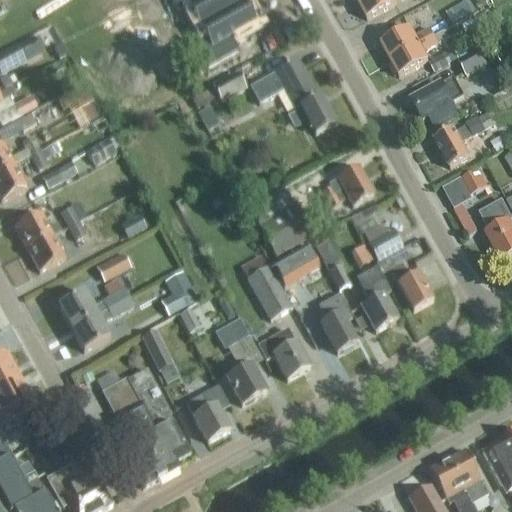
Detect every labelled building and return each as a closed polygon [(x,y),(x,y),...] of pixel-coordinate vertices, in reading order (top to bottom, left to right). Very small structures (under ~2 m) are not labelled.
[(194,0),(176,0),(166,6),(173,19),(177,16),(189,37),(234,12),(227,0),(206,0),(197,5),(194,0)] [(369,0),(358,6),(367,23),(396,7),(392,0),(369,0)] [(457,11),(429,22),(434,34),(462,23),(457,11)] [(234,12),(189,37),(200,58),(196,60),(203,73),(227,59),(220,46),(246,32),(234,12)] [(499,22),(485,29),(492,42),(506,34),(499,22)] [(410,32),(381,48),(390,65),(433,41),(429,34),(415,42),(410,32)] [(433,41),(390,65),(400,82),(429,66),(423,55),(437,48),(433,41)] [(20,48),(0,58),(0,78),(28,63),(20,48)] [(486,51),(458,66),(467,80),(494,66),(486,51)] [(276,77),(250,91),(259,108),(267,104),(285,94),(297,115),(288,120),(295,133),(307,126),(315,139),(335,128),(320,101),(318,102),(297,63),(275,75),(276,77)] [(213,90),(212,91),(212,92),(213,92),(220,105),(228,101),(245,92),(238,77),(221,86),(213,90)] [(9,78),(0,82),(5,91),(14,86),(9,78)] [(441,88),(412,104),(423,123),(428,120),(434,131),(458,118),(452,107),(464,100),(454,82),(441,89),(441,88)] [(9,90),(0,94),(0,104),(2,104),(1,102),(12,96),(9,90)] [(31,100),(14,109),(20,120),(37,111),(31,100)] [(209,110),(198,117),(203,125),(214,119),(209,110)] [(453,133),(434,144),(450,172),(469,162),(461,147),(473,140),(493,129),(487,118),(483,120),(455,136),(453,133)] [(500,140),(490,145),(496,155),(505,150),(500,140)] [(34,141),(23,146),(26,152),(31,161),(42,155),(34,141)] [(107,142),(86,154),(95,168),(116,156),(107,142)] [(3,146),(0,147),(0,177),(15,169),(31,161),(26,152),(11,161),(10,161),(3,146)] [(56,147),(48,151),(52,158),(60,154),(56,147)] [(38,175),(49,169),(42,155),(31,161),(38,175)] [(79,177),(72,165),(43,181),(49,192),(79,177)] [(15,169),(0,177),(0,203),(1,206),(27,192),(15,169)] [(348,202),(353,211),(374,199),(358,170),(329,186),(331,190),(320,196),(330,214),(341,208),(340,206),(348,202)] [(478,173),(462,183),(471,199),(487,190),(478,173)] [(250,210),(278,260),(312,240),(284,191),(250,210)] [(511,222),(502,204),(479,217),(490,236),(486,238),(502,266),(511,260),(511,234),(508,227),(511,224),(511,222)] [(61,217),(68,231),(79,225),(72,211),(61,217)] [(41,217),(15,231),(27,254),(53,240),(62,235),(57,226),(48,231),(41,217)] [(79,225),(68,231),(75,245),(86,239),(79,225)] [(369,247),(378,265),(403,251),(394,233),(369,247)] [(53,240),(27,254),(39,276),(65,262),(53,240)] [(306,249),(272,268),(285,290),(319,270),(306,249)] [(106,284),(130,271),(122,258),(98,271),(106,284)] [(323,264),(340,293),(351,288),(341,269),(335,258),(323,264)] [(414,315),(434,304),(418,276),(410,281),(402,266),(391,272),(399,288),(414,315)] [(248,282),(272,324),(293,312),(270,270),(248,282)] [(174,299),(161,306),(169,320),(198,304),(182,276),(166,285),(174,299)] [(317,281),(323,295),(335,290),(328,276),(317,281)] [(398,324),(383,297),(390,293),(382,280),(361,292),(369,305),(361,309),(376,336),(398,324)] [(85,296),(59,311),(71,333),(130,300),(125,292),(92,310),(85,296)] [(338,357),(357,346),(346,325),(353,322),(340,298),(319,309),(327,324),(321,327),(338,357)] [(296,304),(307,325),(319,320),(308,299),(296,304)] [(130,300),(71,333),(84,356),(110,341),(102,327),(135,309),(130,300)] [(190,313),(180,318),(181,321),(188,336),(199,330),(191,314),(190,313)] [(241,374),(227,382),(242,410),(266,396),(250,366),(261,360),(250,339),(249,340),(240,323),(228,330),(237,346),(230,350),(228,351),(241,374)] [(287,333),(258,349),(266,364),(275,360),(288,384),(311,372),(298,347),(296,348),(287,333)] [(142,342),(159,375),(172,368),(155,335),(142,342)] [(0,390),(19,380),(6,355),(0,358),(0,390)] [(153,427),(169,418),(172,417),(148,373),(130,382),(129,381),(126,382),(140,406),(141,405),(153,427)] [(91,375),(83,380),(86,387),(95,382),(91,375)] [(0,423),(33,405),(19,380),(0,390),(0,423)] [(127,464),(143,492),(180,472),(176,464),(190,456),(169,418),(153,427),(141,405),(140,406),(126,382),(102,395),(115,420),(114,421),(136,460),(127,464)] [(208,447),(230,435),(219,416),(230,410),(218,388),(185,407),(208,447)] [(501,444),(482,455),(504,494),(507,492),(509,495),(511,493),(511,435),(500,443),(501,444)] [(0,444),(0,503),(5,511),(55,511),(47,496),(36,502),(13,460),(10,462),(0,444)] [(35,449),(26,454),(32,465),(41,460),(35,449)] [(69,511),(107,511),(113,509),(80,450),(65,459),(72,471),(49,483),(64,511),(67,509),(69,511)] [(465,455),(447,464),(463,492),(465,491),(473,507),(489,498),(480,483),(465,455)] [(447,464),(430,474),(445,502),(446,502),(448,507),(453,505),(456,511),(475,511),(473,507),(465,491),(463,492),(447,464)] [(409,503),(413,511),(442,511),(430,491),(409,503)]
